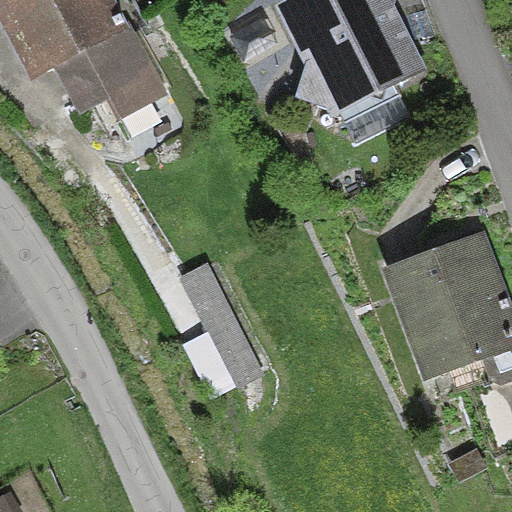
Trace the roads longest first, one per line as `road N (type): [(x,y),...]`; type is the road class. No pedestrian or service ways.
road 1 (residential): [(0,226),(29,261),(154,511)]
road 2 (residential): [(434,0),(511,179)]
